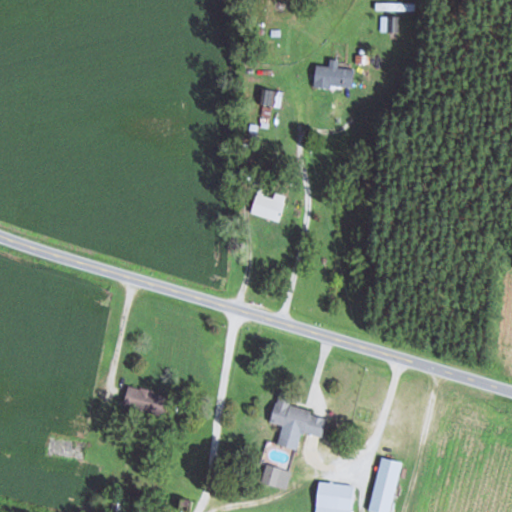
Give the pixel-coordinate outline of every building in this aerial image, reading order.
[(399,18),(391,18),(391,32),(399,32),(399,18)] [(292,57),(257,57),(257,65),(292,65),(292,57)] [(327,120),(345,120),(345,81),(327,81),(327,120)] [(283,93),(262,90),(259,105),(280,109),(283,93)] [(289,196),(259,186),(250,212),(280,222),(289,196)] [(122,407),(164,419),(170,396),(128,385),(122,407)] [(297,450),(301,432),(323,437),(327,416),(289,407),(291,397),(277,393),(270,422),(282,425),(277,445),(297,450)] [(391,511),(403,462),(380,457),(368,511),(373,511),(391,511)] [(351,511),(354,485),(318,481),(314,511),(351,511)]
